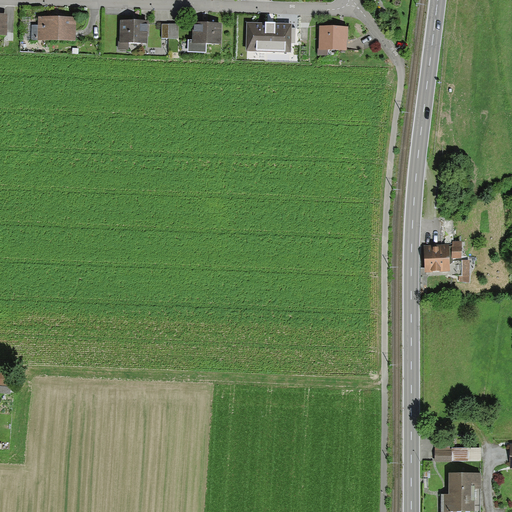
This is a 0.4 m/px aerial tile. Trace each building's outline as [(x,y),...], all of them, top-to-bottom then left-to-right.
[(72,17),(37,17),(37,39),(72,39),(72,17)] [(145,20),(119,20),(119,48),(127,49),(127,41),(145,41),(145,20)] [(219,23),(192,22),(191,39),(187,39),(187,51),(205,51),(205,42),(219,43),(219,23)] [(175,24),(161,24),(161,38),(176,38),(175,24)] [(296,50),(297,28),(248,26),(248,39),(259,39),(258,48),(296,50)] [(346,28),(319,27),(318,54),(331,54),(331,48),(345,49),(346,28)] [(424,246),(424,272),(449,271),(449,296),(459,296),(458,283),(468,282),(468,261),(460,261),(460,242),(452,242),(452,234),(442,234),(442,246),(424,246)] [(0,373),(0,393),(8,394),(9,374),(0,373)] [(483,461),(483,447),(437,447),(436,461),(483,461)] [(450,474),(450,500),(442,500),(442,511),(478,511),(479,475),(450,474)]
